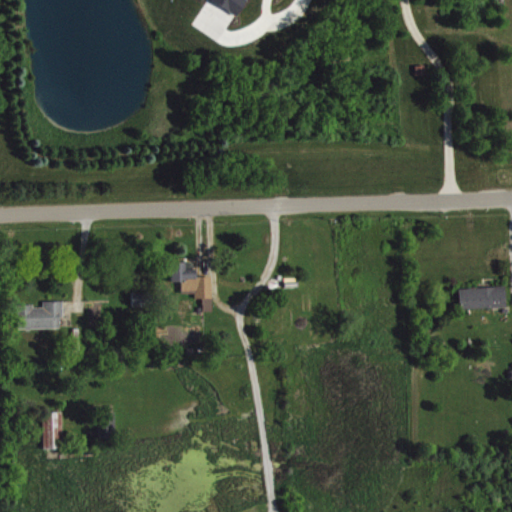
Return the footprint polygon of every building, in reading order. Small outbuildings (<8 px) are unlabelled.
[(212,0),(239,15),(247,0),(212,0)] [(214,276),(199,276),(199,268),(188,268),(187,262),(173,262),(174,282),(185,282),(185,291),(197,291),(197,299),(204,298),(205,312),(215,312),(214,276)] [(508,287),(461,288),(462,309),(508,307),(508,287)] [(65,301),(45,301),(45,305),(18,306),(18,329),(62,328),(62,318),(65,317),(65,301)] [(45,449),(65,448),(64,412),(45,412),(45,449)] [(102,437),(117,438),(118,413),(103,412),(102,437)]
